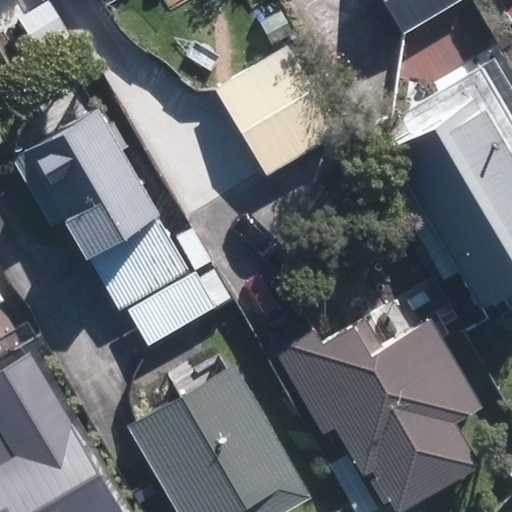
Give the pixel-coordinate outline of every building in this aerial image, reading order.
[(354,0),(373,28),(415,0),(354,0)] [(511,3),(493,19),(511,43),(511,3)] [(258,33),(192,75),(249,162),(315,119),(258,33)] [(511,155),(457,73),(366,134),(476,299),(511,274),(511,155)] [(63,81),(0,119),(0,151),(70,264),(148,216),(63,81)] [(171,244),(94,297),(124,341),(202,288),(171,244)] [(324,310),(272,343),(367,492),(464,430),(395,323),(350,352),(324,310)] [(5,335),(0,338),(0,511),(92,511),(116,496),(5,335)] [(214,361),(126,415),(186,511),(220,511),(283,473),(214,361)] [(447,511),(511,511),(511,469),(447,511)]
